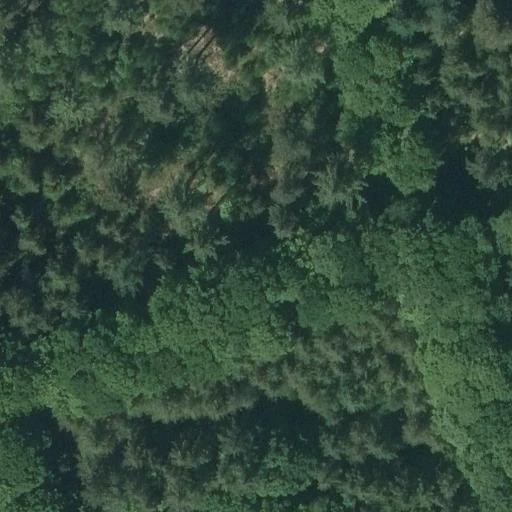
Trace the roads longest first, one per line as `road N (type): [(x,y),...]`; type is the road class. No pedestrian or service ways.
road 1 (track): [(511,190),(0,378)]
road 2 (track): [(355,0),(511,420)]
road 3 (track): [(273,0),(511,40)]
